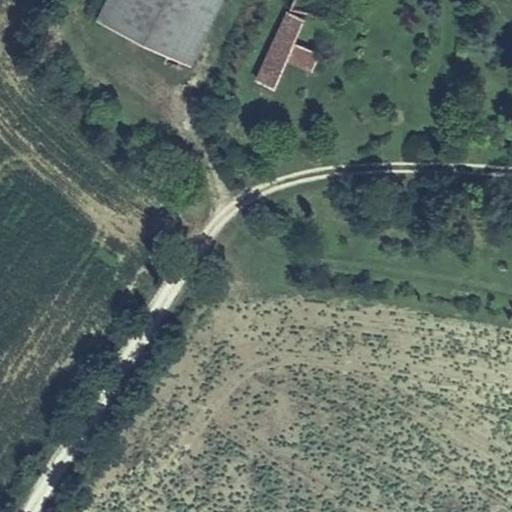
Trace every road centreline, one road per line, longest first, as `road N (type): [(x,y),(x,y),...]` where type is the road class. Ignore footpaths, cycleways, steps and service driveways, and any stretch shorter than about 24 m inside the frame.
road 1 (track): [(18,511),(230,184),(371,151),(511,169)]
road 2 (track): [(83,0),(108,69),(170,97),(208,136),(230,184)]
